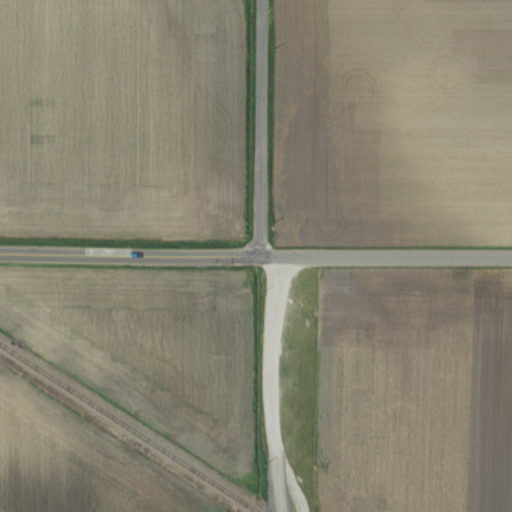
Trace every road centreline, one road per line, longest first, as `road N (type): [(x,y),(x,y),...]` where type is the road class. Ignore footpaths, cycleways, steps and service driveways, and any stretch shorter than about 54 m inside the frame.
road 1 (residential): [(260,261),(261,0)]
road 2 (residential): [(0,252),(260,261)]
road 3 (residential): [(511,260),(260,261)]
